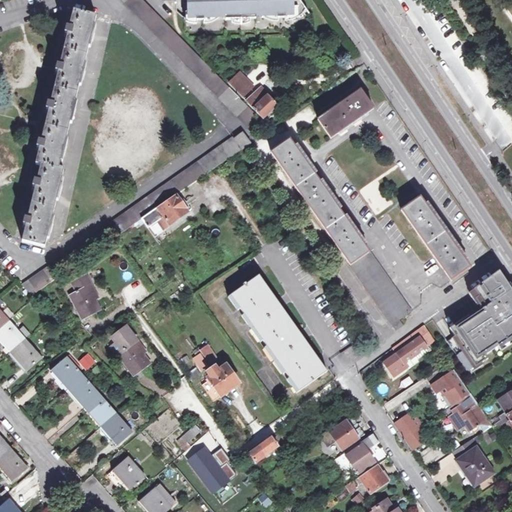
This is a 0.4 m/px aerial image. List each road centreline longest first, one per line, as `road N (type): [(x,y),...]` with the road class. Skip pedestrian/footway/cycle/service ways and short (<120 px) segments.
road 1 (secondary): [(337,0),(507,251)]
road 2 (secondary): [(511,212),(373,0)]
road 3 (residential): [(350,377),(233,454),(189,395),(178,402)]
road 4 (residential): [(507,251),(346,372),(350,377)]
road 5 (residential): [(350,377),(438,511)]
